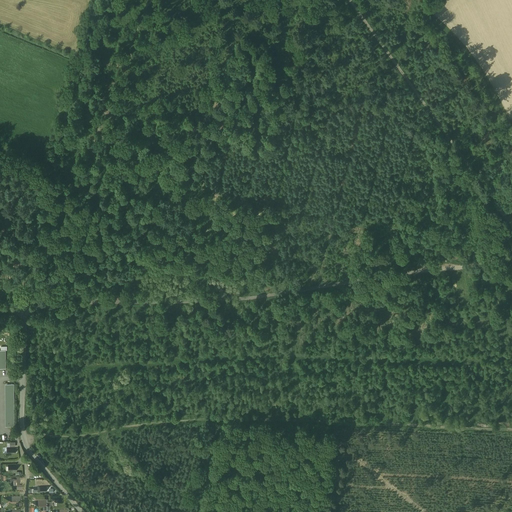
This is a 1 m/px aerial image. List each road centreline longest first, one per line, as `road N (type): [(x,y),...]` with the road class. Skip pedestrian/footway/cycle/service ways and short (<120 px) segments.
road 1 (track): [(19,309),(253,296),(511,258)]
road 2 (track): [(511,428),(173,421),(23,439)]
road 3 (track): [(350,0),(511,228)]
road 4 (residential): [(0,311),(23,315),(26,447),(81,511)]
